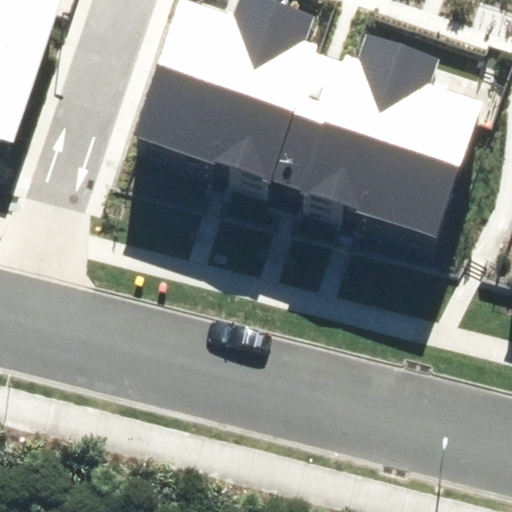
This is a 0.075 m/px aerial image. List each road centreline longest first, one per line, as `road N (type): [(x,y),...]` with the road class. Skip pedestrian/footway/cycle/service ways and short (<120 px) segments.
road 1 (residential): [(511,446),(16,320)]
road 2 (residential): [(16,320),(121,0)]
